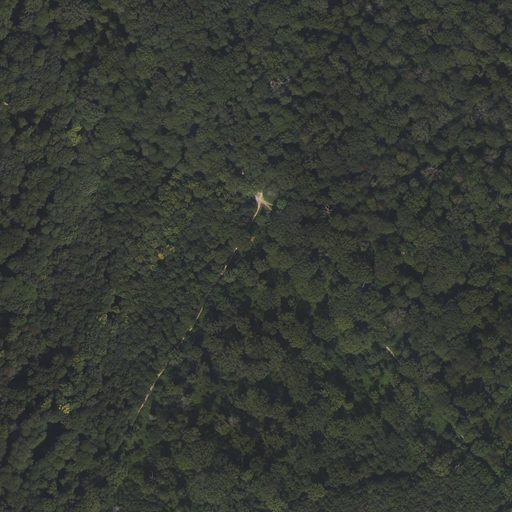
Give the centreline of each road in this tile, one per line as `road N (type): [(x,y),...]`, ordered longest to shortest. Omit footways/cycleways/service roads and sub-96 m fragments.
road 1 (track): [(94,0),(511,499)]
road 2 (track): [(263,199),(85,511)]
road 3 (track): [(0,101),(263,199)]
road 4 (track): [(263,199),(511,292)]
road 5 (track): [(279,0),(268,180),(258,193)]
